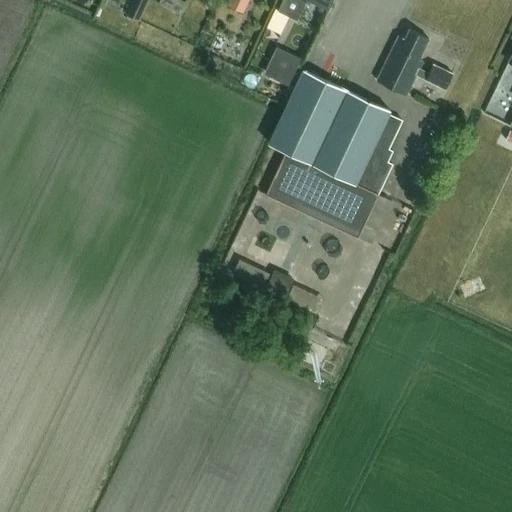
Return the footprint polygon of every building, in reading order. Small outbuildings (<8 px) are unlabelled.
[(148,0),(131,0),(125,14),(139,21),(148,0)] [(163,0),(163,3),(183,9),(186,0),(163,0)] [(248,0),(228,0),(227,4),(242,12),(248,0)] [(305,0),(281,0),(277,10),(297,19),(305,0)] [(415,76),(444,90),(452,74),(433,65),(428,74),(418,69),(422,62),(418,60),(428,39),(408,30),(404,39),(398,37),(376,81),(405,95),(415,76)] [(287,86),(297,64),(283,58),(277,60),(269,77),(287,86)] [(388,111),(302,71),(268,143),(286,152),(266,196),(358,240),(393,165),(386,162),(391,151),(387,149),(397,129),(382,122),(388,111)] [(235,271),(262,285),(269,272),(241,259),(235,271)] [(464,301),(485,292),(479,278),(458,287),(464,301)] [(282,300),(287,290),(268,281),(263,291),(282,300)] [(331,377),(336,367),(324,361),(319,371),(331,377)]
